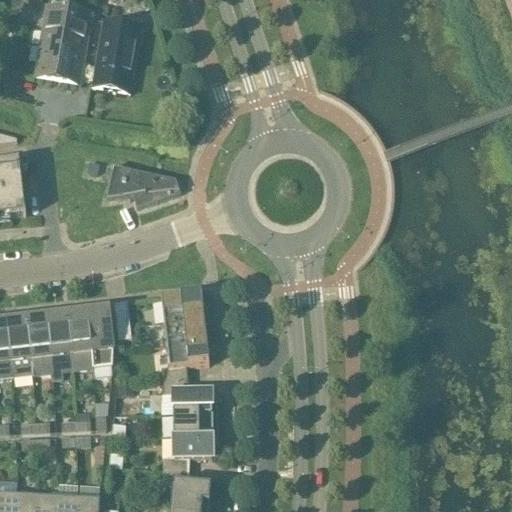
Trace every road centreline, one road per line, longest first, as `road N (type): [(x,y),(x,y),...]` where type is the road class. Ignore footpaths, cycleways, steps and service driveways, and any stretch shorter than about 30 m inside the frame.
road 1 (tertiary): [(320,511),(312,238)]
road 2 (residential): [(0,278),(56,271),(240,210)]
road 3 (residential): [(296,328),(267,366),(262,511)]
road 4 (tertiary): [(296,328),(300,511)]
road 5 (tertiary): [(224,0),(263,150)]
road 6 (tertiary): [(291,143),(245,0)]
road 7 (tertiary): [(312,238),(333,218),(336,176),(318,153),(291,143)]
